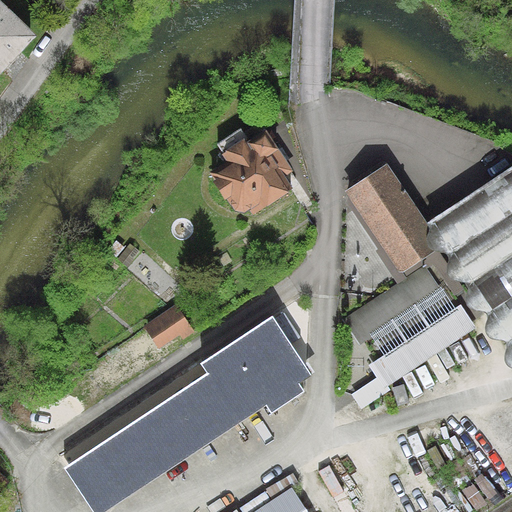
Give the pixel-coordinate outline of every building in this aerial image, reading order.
[(0,72),(32,38),(0,7),(0,72)] [(234,212),(242,214),(248,210),(252,216),(289,191),(277,173),(285,167),(264,134),(248,145),(239,131),(216,147),(227,164),(210,175),(215,183),(216,188),(218,193),(221,196),(225,199),(234,212)] [(407,280),(426,268),(428,271),(443,261),(438,252),(440,251),(387,172),(351,196),(403,273),(403,274),(407,280)] [(511,178),(431,232),(511,354),(511,178)] [(178,305),(145,327),(162,354),(196,332),(178,305)] [(126,493),(127,494),(267,402),(277,416),(309,395),(299,381),(312,372),(277,320),(206,367),(213,377),(100,453),(100,454),(75,470),(101,510),(126,493)] [(310,511),(291,483),(247,511),(246,511),(310,511)]
